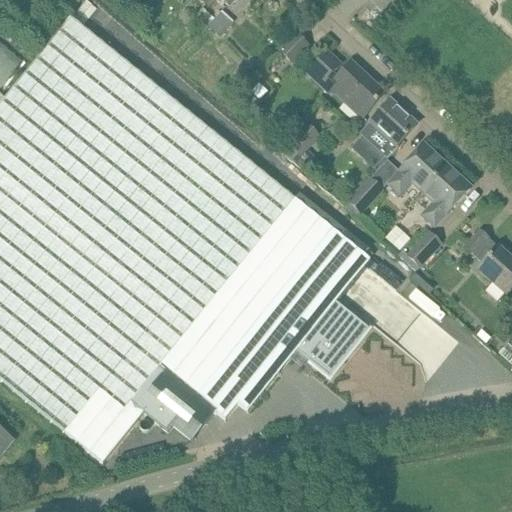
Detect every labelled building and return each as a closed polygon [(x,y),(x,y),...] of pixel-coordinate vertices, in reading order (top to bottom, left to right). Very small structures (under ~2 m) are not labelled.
[(201,0),(210,8),(217,0),(219,0),(228,8),(232,4),(235,0),(201,0)] [(222,12),(208,27),(220,38),(234,24),(222,12)] [(0,383),(105,468),(146,417),(169,432),(173,427),(192,442),(215,413),(225,421),(238,404),(248,412),(302,345),(333,369),(366,329),(337,303),(372,263),(68,18),(34,67),(0,41),(0,383)] [(279,53),(292,66),(309,47),(295,35),(279,53)] [(326,52),(306,75),(309,78),(326,94),(330,90),(362,120),(371,111),(385,96),(350,65),(337,80),(332,76),(341,66),(330,56),(326,52)] [(370,124),(360,135),(386,160),(396,148),(416,126),(390,102),(370,124)] [(306,153),(321,138),(307,124),(286,146),(307,166),(313,160),(306,153)] [(277,127),(265,140),(275,149),(287,136),(277,127)] [(411,185),(422,195),(447,168),(423,147),(399,173),(399,174),(388,186),(400,197),(411,185)] [(447,168),(422,195),(433,205),(422,217),(434,228),(445,216),(446,216),(470,190),(447,168)] [(346,209),(358,220),(382,192),(370,182),(346,209)] [(478,271),(491,283),(506,296),(511,289),(511,262),(498,250),(497,251),(488,243),(489,241),(479,232),(464,248),(483,266),(478,271)] [(405,262),(417,273),(441,246),(429,235),(408,258),(409,258),(405,262)] [(416,273),(410,280),(428,295),(434,289),(416,273)] [(0,452),(3,455),(13,443),(0,432),(0,452)]
